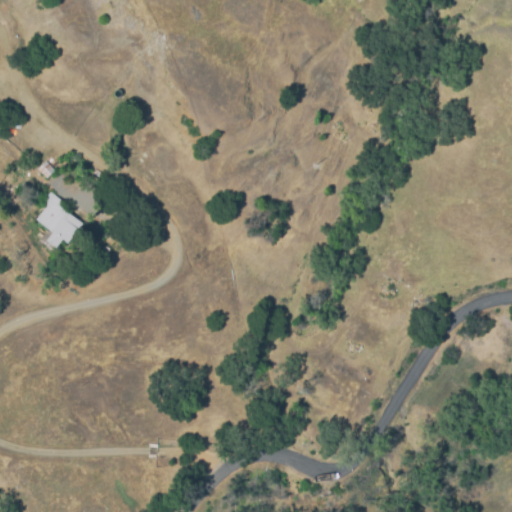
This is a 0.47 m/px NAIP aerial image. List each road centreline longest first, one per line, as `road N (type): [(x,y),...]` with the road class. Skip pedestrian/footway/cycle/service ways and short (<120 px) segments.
road 1 (track): [(256,459),(183,442),(16,446),(0,431),(43,309),(140,284),(197,248),(187,206),(67,124),(0,32)]
road 2 (residential): [(181,511),(222,475),(256,459),(342,466),(459,317),(511,298)]
